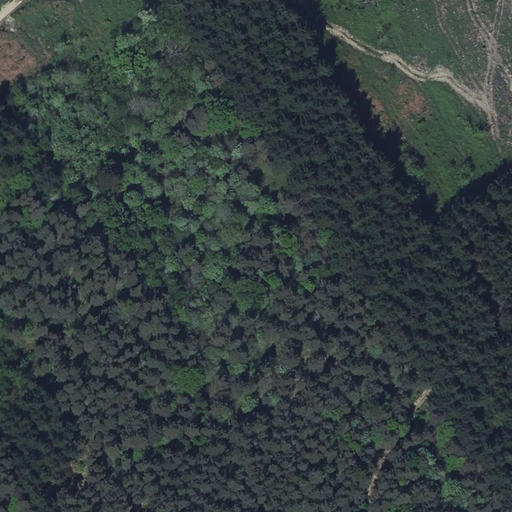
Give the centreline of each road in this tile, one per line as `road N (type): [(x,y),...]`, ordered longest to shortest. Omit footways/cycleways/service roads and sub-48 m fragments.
road 1 (track): [(270,511),(324,391),(380,294),(432,224),(511,164)]
road 2 (track): [(353,511),(365,469),(398,417),(468,345),(511,314)]
